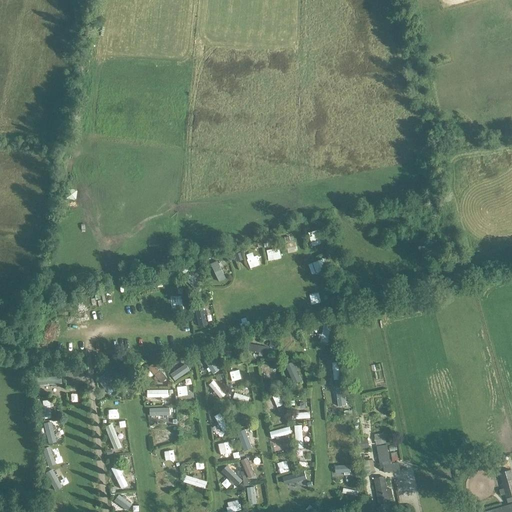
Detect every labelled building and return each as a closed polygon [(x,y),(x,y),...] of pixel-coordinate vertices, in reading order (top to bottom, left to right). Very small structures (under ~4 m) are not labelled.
[(64,199),(74,199),(74,188),(64,188),(64,199)] [(322,229),(308,233),(310,238),(324,234),(322,229)] [(285,245),(285,256),(295,256),(295,244),(285,245)] [(234,251),(237,262),(245,260),(242,249),(234,251)] [(251,270),(260,265),(255,253),(245,258),(251,270)] [(210,263),(218,281),(226,278),(217,259),(210,263)] [(329,273),(324,259),(318,261),(323,275),(329,273)] [(186,278),(198,293),(204,287),(192,273),(186,278)] [(313,290),(306,295),(312,304),(319,299),(313,290)] [(198,328),(205,327),(202,309),(194,310),(198,328)] [(58,327),(68,327),(68,317),(58,317),(58,327)] [(324,323),(320,341),(328,343),(331,324),(324,323)] [(268,346),(249,343),(248,351),(267,354),(268,346)] [(213,374),(219,370),(209,356),(203,360),(213,374)] [(273,360),(261,365),(264,374),(277,368),(273,360)] [(154,361),(147,367),(160,383),(167,378),(154,361)] [(331,362),(333,380),(340,379),(337,361),(331,362)] [(286,365),(294,384),(301,381),(293,362),(286,365)] [(185,364),(170,373),(175,380),(189,371),(185,364)] [(61,375),(36,377),(37,385),(62,382),(61,375)] [(100,381),(109,393),(115,389),(106,376),(100,381)] [(209,383),(220,398),(226,394),(215,379),(209,383)] [(340,406),(346,405),(343,387),(337,388),(340,406)] [(78,393),(70,392),(70,402),(77,402),(78,393)] [(249,397),(234,392),(232,398),(247,403),(249,397)] [(43,400),(45,417),(51,417),(50,399),(43,400)] [(102,404),(111,422),(118,419),(109,401),(102,404)] [(292,412),(292,420),(310,419),(309,411),(292,412)] [(283,425),(282,412),(274,413),(276,426),(283,425)] [(214,416),(223,432),(229,429),(220,413),(214,416)] [(44,423),(49,443),(57,441),(53,421),(44,423)] [(112,423),(106,426),(115,449),(121,447),(112,423)] [(294,425),(296,448),(303,448),(301,424),(294,425)] [(289,427),(270,432),(272,440),(292,435),(289,427)] [(237,432),(244,450),(251,447),(244,429),(237,432)] [(175,432),(157,430),(156,437),(174,439),(175,432)] [(384,433),(374,435),(376,446),(386,444),(384,433)] [(358,449),(369,447),(367,439),(357,440),(358,449)] [(230,462),(235,458),(223,444),(218,449),(230,462)] [(392,472),(388,445),(376,447),(380,469),(383,468),(384,473),(392,472)] [(43,448),(49,466),(56,464),(51,446),(43,448)] [(240,459),(249,478),(255,475),(246,456),(240,459)] [(298,459),(297,465),(307,467),(309,461),(298,459)] [(280,476),(290,473),(286,461),(276,464),(280,476)] [(362,464),(364,474),(374,472),(372,462),(362,464)] [(335,464),(335,473),(350,473),(350,464),(335,464)] [(111,469),(121,489),(128,486),(118,465),(111,469)] [(241,479),(227,465),(221,471),(235,485),(241,479)] [(54,470),(47,473),(55,490),(62,487),(54,470)] [(181,480),(164,472),(161,477),(178,486),(181,480)] [(303,472),(282,476),(284,484),(305,479),(303,472)] [(206,481),(185,475),(183,481),(204,488),(206,481)] [(390,489),(387,490),(384,477),(374,479),(379,505),(389,503),(388,499),(392,499),(390,489)] [(511,496),(511,480),(502,483),(506,498),(511,496)] [(246,487),(248,505),(256,504),(254,486),(246,487)] [(359,492),(343,488),(342,493),(358,496),(359,492)] [(120,494),(114,501),(127,510),(132,504),(120,494)]
